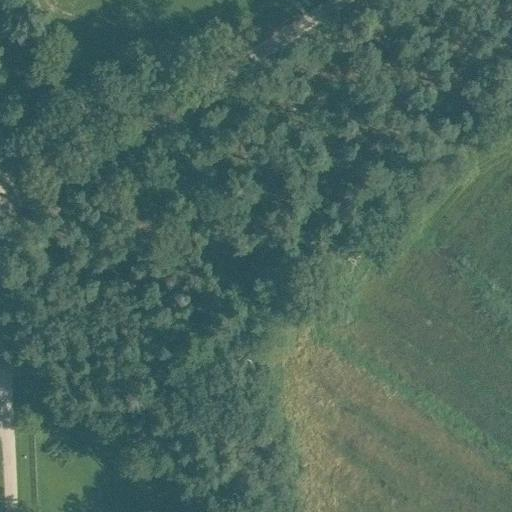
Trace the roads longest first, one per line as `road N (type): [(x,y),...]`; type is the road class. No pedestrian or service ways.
road 1 (unclassified): [(0,208),(342,0)]
road 2 (unclassified): [(0,263),(10,511)]
road 3 (track): [(174,511),(3,357)]
